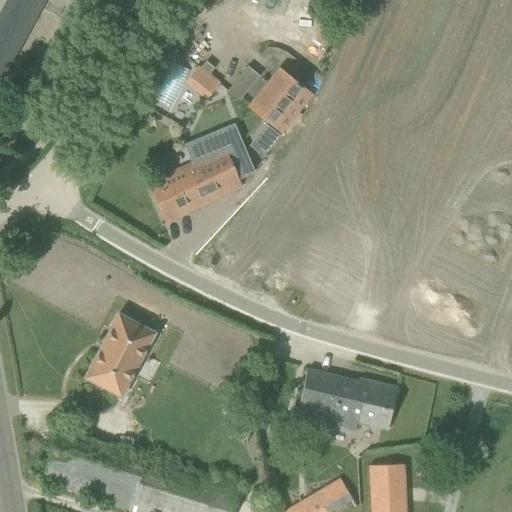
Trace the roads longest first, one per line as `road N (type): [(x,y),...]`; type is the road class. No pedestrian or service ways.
road 1 (unclassified): [(511,388),(216,301),(85,218),(40,165)]
road 2 (tertiary): [(40,165),(100,84),(135,0)]
